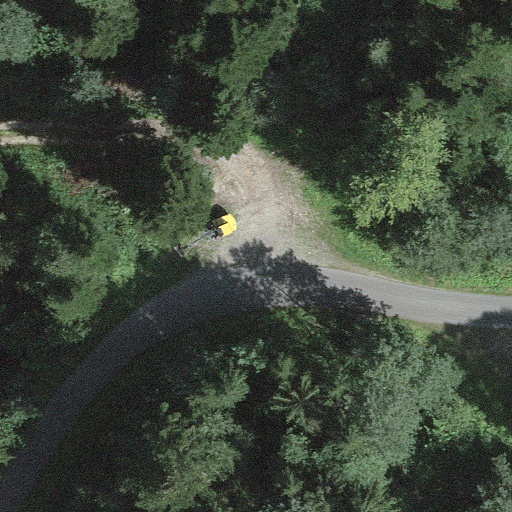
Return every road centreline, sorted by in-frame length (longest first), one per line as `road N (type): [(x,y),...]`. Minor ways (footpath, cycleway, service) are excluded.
road 1 (unclassified): [(7,511),(80,390),(119,344),(187,301),(270,282),(511,312)]
road 2 (track): [(270,282),(264,194),(235,143),(203,132),(0,132)]
